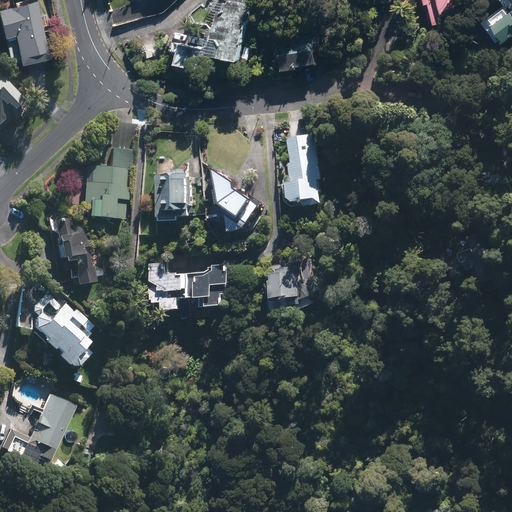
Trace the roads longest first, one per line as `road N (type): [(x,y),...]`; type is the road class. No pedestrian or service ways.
road 1 (residential): [(427,110),(356,89),(179,108),(114,82)]
road 2 (residential): [(0,192),(114,82)]
